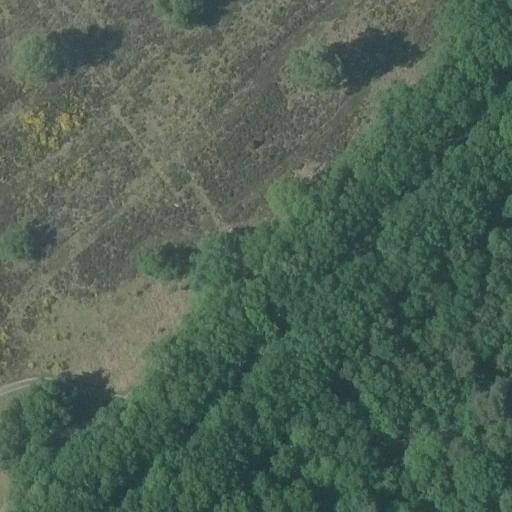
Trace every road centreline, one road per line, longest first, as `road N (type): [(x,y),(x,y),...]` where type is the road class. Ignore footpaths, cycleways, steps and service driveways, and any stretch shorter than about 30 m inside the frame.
road 1 (track): [(176,463),(511,105)]
road 2 (track): [(256,474),(389,511)]
